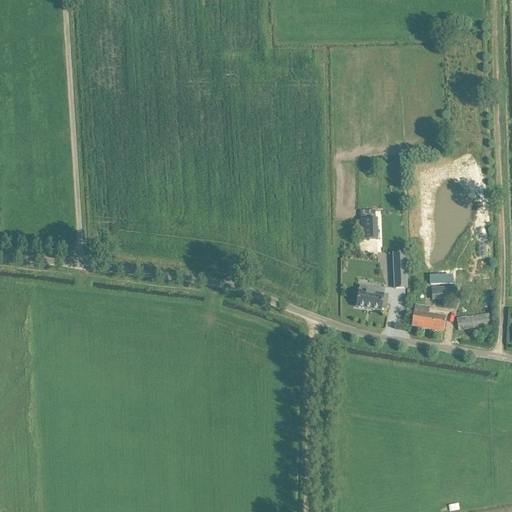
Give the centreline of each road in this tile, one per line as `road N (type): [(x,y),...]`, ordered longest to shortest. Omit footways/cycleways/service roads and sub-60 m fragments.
road 1 (unclassified): [(511,359),(367,334),(222,282),(81,264)]
road 2 (track): [(491,0),(496,356)]
road 3 (unclassified): [(81,264),(64,0)]
road 4 (track): [(306,511),(313,315)]
